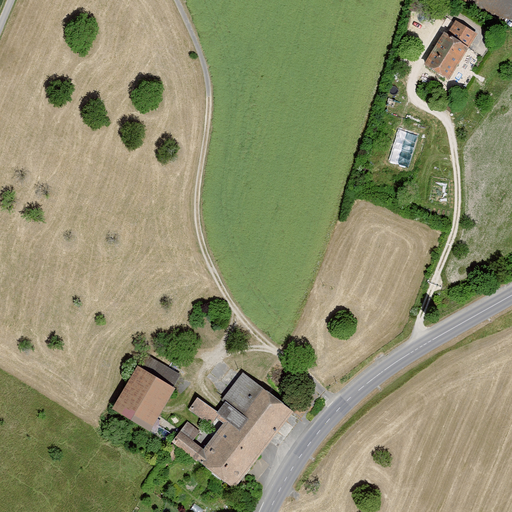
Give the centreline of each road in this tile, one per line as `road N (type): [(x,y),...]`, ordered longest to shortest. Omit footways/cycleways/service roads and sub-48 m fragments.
road 1 (track): [(176,0),(209,102),(197,187),(205,250),(237,313),(338,407)]
road 2 (secondary): [(270,511),(338,407),(411,352),(511,295)]
road 3 (track): [(446,117),(460,208),(411,352)]
